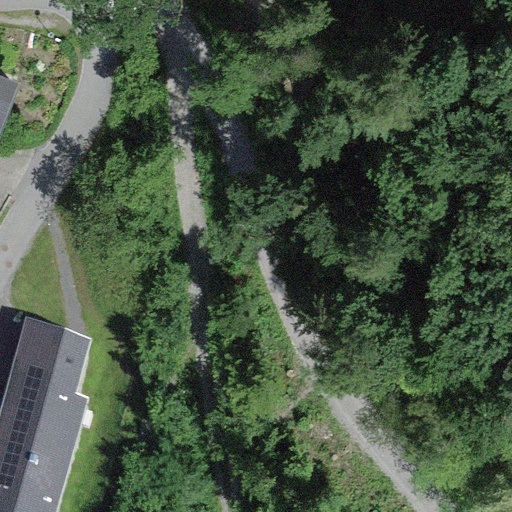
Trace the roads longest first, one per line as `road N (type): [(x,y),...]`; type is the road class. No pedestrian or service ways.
road 1 (track): [(182,0),(250,138),(275,215),(276,259),(293,296),(386,432),(453,511)]
road 2 (track): [(200,50),(191,82),(252,511)]
road 3 (residential): [(0,286),(104,97),(108,51),(94,0)]
